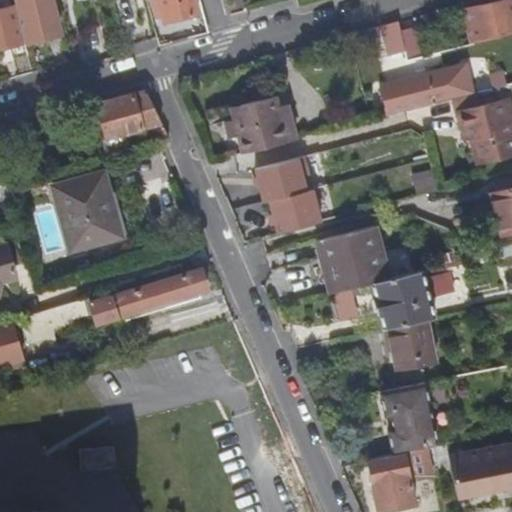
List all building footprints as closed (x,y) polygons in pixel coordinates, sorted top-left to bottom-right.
[(24,43),(61,35),(52,0),(14,0),(16,6),(24,43)] [(151,0),(153,9),(159,7),(164,25),(198,16),(194,0),(151,0)] [(473,43),(511,32),(511,0),(500,0),(465,10),(473,43)] [(26,48),(24,43),(16,6),(0,9),(0,48),(9,46),(13,60),(28,56),(26,48)] [(407,60),(424,56),(416,27),(400,31),(407,60)] [(24,43),(26,48),(62,40),(61,35),(24,43)] [(385,110),(386,115),(398,112),(396,106),(430,97),(431,101),(451,96),(444,70),(380,87),(386,110),(385,110)] [(464,96),(503,87),(501,74),(460,83),(464,96)] [(109,140),(121,137),(165,125),(148,93),(99,107),(109,140)] [(275,94),(241,103),(244,117),(235,119),(225,121),(229,139),(238,136),(243,154),(296,140),(290,116),(281,118),(275,94)] [(472,142),(511,131),(511,122),(506,101),(458,113),(465,139),(471,138),(472,142)] [(231,106),(235,119),(244,117),(241,103),(231,106)] [(164,141),(172,140),(166,129),(159,132),(164,141)] [(511,131),(472,142),(478,164),(511,155),(511,131)] [(113,156),(125,153),(121,137),(109,140),(113,156)] [(313,189),(305,155),(255,168),(265,202),(270,200),(313,189)] [(415,193),(435,188),(430,168),(410,174),(415,193)] [(104,174),(53,189),(72,252),(123,237),(104,174)] [(313,189),(270,200),(279,233),(321,222),(313,189)] [(511,189),(491,196),(503,236),(511,233),(511,189)] [(372,284),(388,280),(373,225),(316,242),(328,283),(333,282),(336,294),(372,284)] [(0,248),(0,293),(3,284),(18,279),(8,246),(0,248)] [(448,270),(446,265),(388,280),(372,284),(376,298),(375,299),(380,315),(381,314),(385,330),(389,330),(428,320),(437,318),(425,277),(448,270)] [(202,271),(132,292),(111,299),(109,293),(41,313),(45,326),(100,309),(104,322),(209,291),(202,271)] [(331,296),(336,294),(333,282),(328,283),(331,296)] [(131,287),(109,293),(111,299),(132,292),(131,287)] [(41,313),(24,318),(32,344),(49,340),(45,326),(41,313)] [(428,320),(389,330),(398,371),(438,363),(428,320)] [(12,321),(0,324),(0,365),(4,364),(6,371),(15,368),(14,362),(20,360),(23,359),(12,321)] [(389,430),(394,455),(426,448),(434,446),(437,446),(425,384),(382,393),(387,417),(391,416),(394,429),(389,430)] [(448,456),(458,499),(511,488),(511,447),(511,444),(448,456)] [(111,448),(82,451),(83,468),(112,465),(111,448)] [(394,455),(368,460),(380,511),(416,503),(411,480),(433,476),(426,448),(394,455)]
